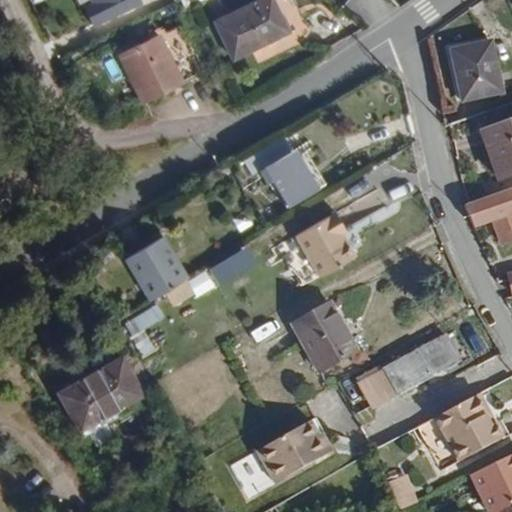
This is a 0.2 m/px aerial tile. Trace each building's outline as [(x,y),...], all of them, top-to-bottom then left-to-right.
[(143,1),(142,0),(95,0),(96,1),(87,5),(96,23),(143,1)] [(200,12),(194,0),(182,0),(179,1),(188,18),(200,12)] [(211,6),(207,0),(194,0),(200,12),(211,6)] [(296,32),(280,0),(266,0),(221,22),(240,59),(296,32)] [(209,78),(186,31),(125,60),(148,109),(209,78)] [(505,94),(493,41),(452,51),(464,104),(505,94)] [(511,165),(511,111),(472,126),(477,139),(483,158),(477,160),(483,176),(511,165)] [(317,168),(298,138),(270,155),(302,207),(331,190),(317,168)] [(511,192),(475,205),(468,208),(475,226),(477,231),(496,224),(504,247),(511,243),(511,192)] [(362,257),(348,234),(353,231),(351,228),(342,213),(303,236),(327,277),(362,257)] [(191,280),(164,238),(128,261),(153,302),(191,280)] [(249,244),(210,265),(220,283),(259,263),(249,244)] [(346,329),(333,307),(296,329),(323,376),(361,354),(346,329)] [(398,394),(458,359),(445,337),(385,372),(398,394)] [(82,443),(140,407),(117,370),(59,405),(82,443)] [(395,395),(386,380),(369,390),(377,405),(395,395)] [(460,464),(506,441),(498,426),(492,429),(486,418),(489,408),(485,401),(481,400),(478,399),(438,419),(443,429),(442,430),(460,464)] [(498,426),(489,408),(486,418),(492,429),(498,426)] [(318,417),(258,447),(275,482),(336,452),(318,417)] [(424,439),(443,429),(438,419),(420,429),(424,439)] [(511,437),(511,436),(505,422),(498,426),(506,441),(511,437)] [(511,458),(473,477),(489,511),(503,511),(511,507),(511,458)]
